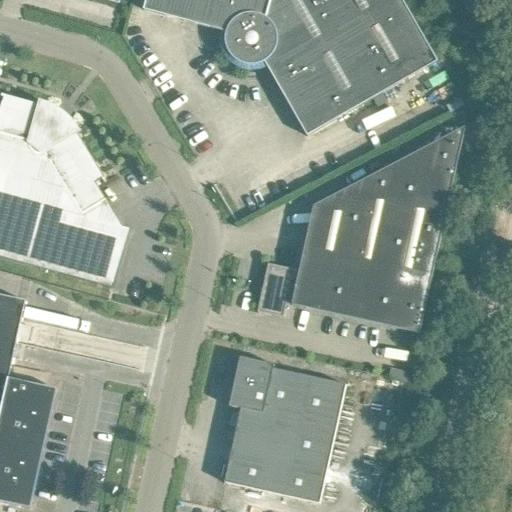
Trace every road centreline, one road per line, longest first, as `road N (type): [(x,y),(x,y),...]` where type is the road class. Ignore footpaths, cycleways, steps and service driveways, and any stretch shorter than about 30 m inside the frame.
road 1 (unclassified): [(149,511),(204,255),(200,217),(101,61),(0,26)]
road 2 (track): [(511,164),(438,511)]
road 3 (unknown): [(53,511),(87,386),(174,398)]
road 4 (unknown): [(182,360),(28,318)]
